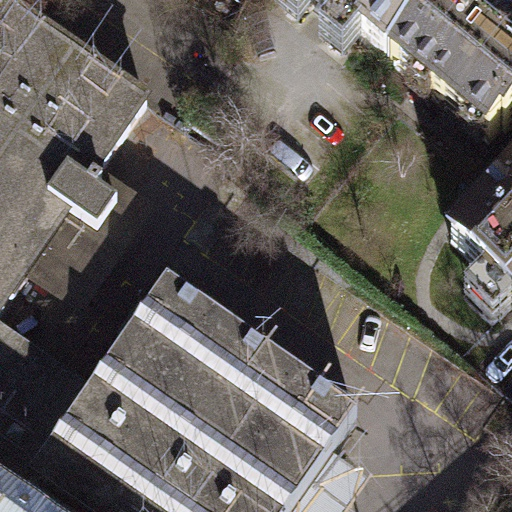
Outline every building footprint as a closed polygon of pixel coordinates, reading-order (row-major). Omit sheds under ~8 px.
[(279,0),(271,12),(297,31),(317,4),(336,19),(316,46),(343,65),(360,42),(389,64),(437,0),(279,0)] [(511,21),(488,0),(437,0),(389,64),(494,142),(509,121),(511,122),(511,21)] [(0,16),(0,314),(21,283),(66,219),(96,240),(115,212),(96,199),(102,190),(93,183),(98,176),(146,104),(5,9),(0,16)] [(157,217),(98,176),(93,183),(102,190),(96,199),(115,212),(96,240),(66,219),(21,283),(81,325),(157,217)] [(511,178),(448,241),(511,305),(511,178)] [(0,451),(0,511),(296,511),(331,461),(356,424),(163,289),(92,393),(35,476),(0,451)] [(92,393),(0,334),(0,451),(35,476),(92,393)] [(354,511),(371,488),(331,461),(296,511),(354,511)]
